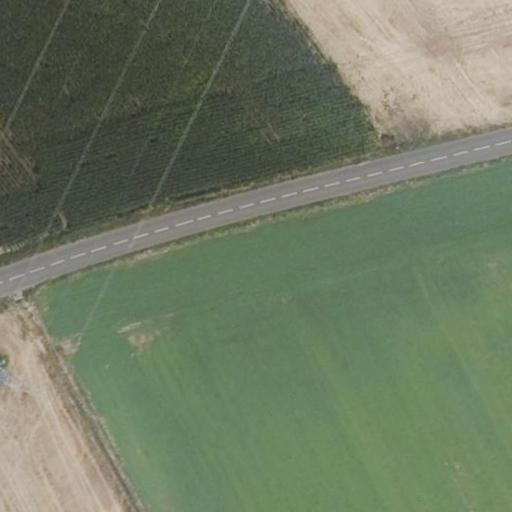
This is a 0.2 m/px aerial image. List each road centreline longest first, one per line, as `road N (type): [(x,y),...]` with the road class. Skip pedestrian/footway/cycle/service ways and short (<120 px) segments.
road 1 (tertiary): [(0,282),(166,228),(511,141)]
road 2 (track): [(10,278),(135,511)]
